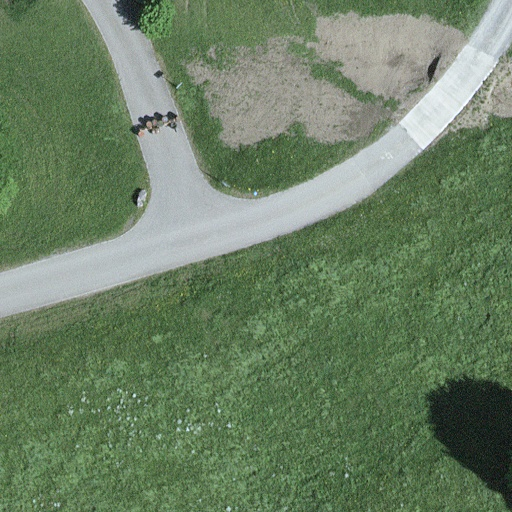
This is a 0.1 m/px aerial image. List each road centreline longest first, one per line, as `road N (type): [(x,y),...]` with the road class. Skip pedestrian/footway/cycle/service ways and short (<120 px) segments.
road 1 (track): [(0,301),(197,242),(391,159),(511,9)]
road 2 (track): [(197,242),(97,0)]
